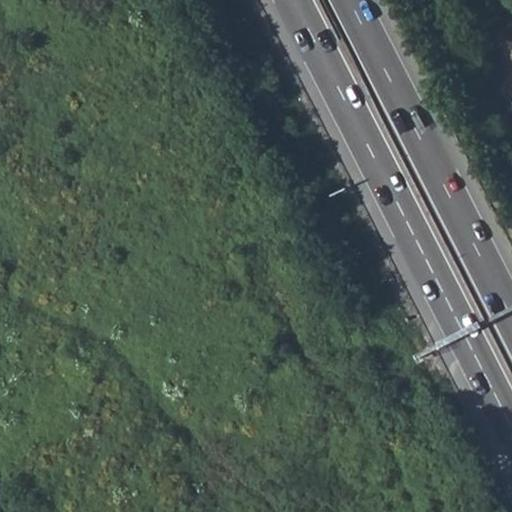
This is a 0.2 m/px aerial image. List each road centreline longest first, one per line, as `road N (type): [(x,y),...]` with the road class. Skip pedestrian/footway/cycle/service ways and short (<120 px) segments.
road 1 (trunk): [(293,0),(511,427)]
road 2 (trunk): [(511,318),(349,0)]
